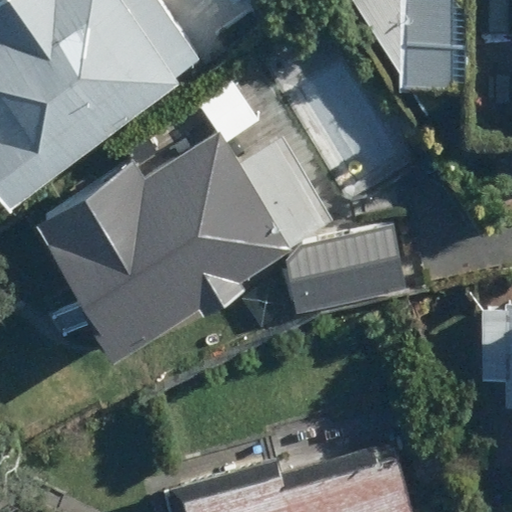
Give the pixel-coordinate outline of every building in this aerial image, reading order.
[(212,55),(172,0),(0,0),(0,151),(26,187),(212,55)] [(370,0),(413,76),(480,75),(479,0),(370,0)] [(297,236),(223,119),(148,167),(138,150),(43,210),(125,338),(203,289),(211,301),(251,275),(246,268),(297,236)] [(511,253),(498,253),(495,368),(511,368),(511,253)] [(420,511),(396,421),(179,479),(187,511),(420,511)]
